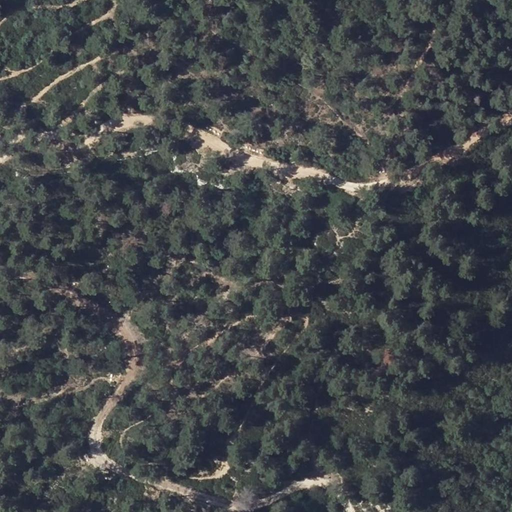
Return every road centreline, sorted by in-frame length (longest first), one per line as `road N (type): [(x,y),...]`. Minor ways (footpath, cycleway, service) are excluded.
road 1 (track): [(0,134),(65,141),(142,113),(244,160),(362,188),(391,176),(431,11),(424,0)]
road 2 (track): [(0,268),(49,283),(125,324),(132,348),(126,379),(97,423),(92,450),(109,468),(230,505)]
road 3 (track): [(391,176),(511,111)]
road 4 (track): [(344,511),(335,487),(308,479),(230,505)]
